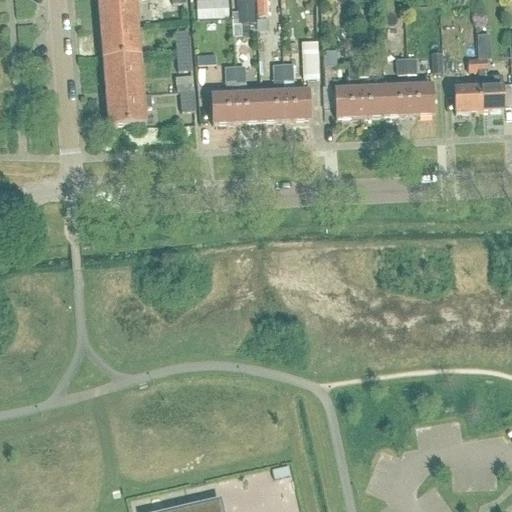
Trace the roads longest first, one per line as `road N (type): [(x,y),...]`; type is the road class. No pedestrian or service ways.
road 1 (residential): [(70,191),(136,204),(511,186)]
road 2 (residential): [(70,191),(55,0)]
